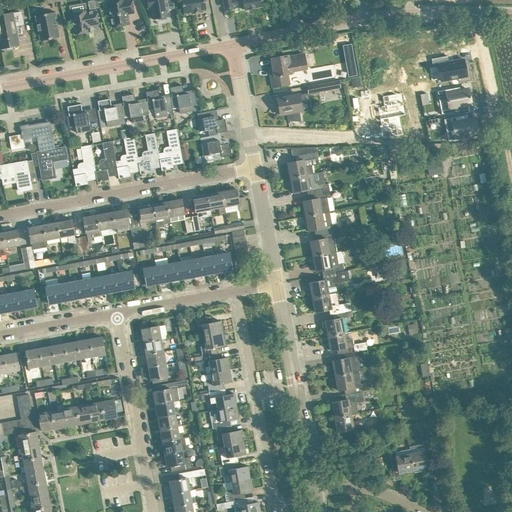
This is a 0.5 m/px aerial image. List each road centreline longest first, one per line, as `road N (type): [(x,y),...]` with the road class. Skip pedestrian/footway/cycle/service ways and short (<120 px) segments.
road 1 (tertiary): [(231,44),(379,15),(511,15)]
road 2 (residential): [(0,215),(254,168)]
road 3 (tertiary): [(0,88),(231,44)]
road 4 (residential): [(276,511),(234,291)]
road 5 (residential): [(314,491),(276,283)]
road 6 (residential): [(153,511),(115,313)]
road 7 (residential): [(248,135),(353,136),(367,120),(363,73)]
road 8 (track): [(476,14),(511,176)]
road 9 (residential): [(115,313),(234,291)]
